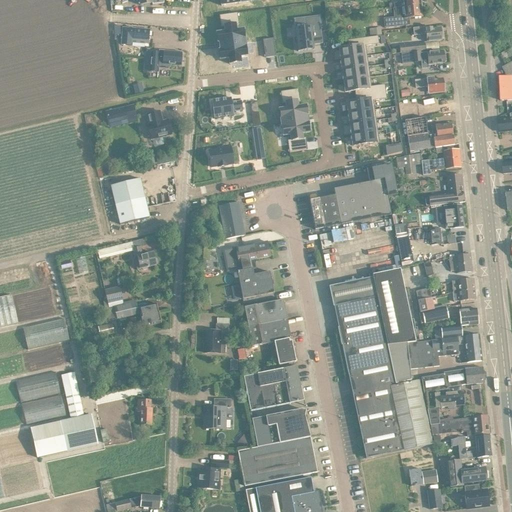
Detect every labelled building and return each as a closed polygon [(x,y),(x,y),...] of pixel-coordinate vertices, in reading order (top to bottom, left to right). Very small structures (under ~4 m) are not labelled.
[(420,1),(421,1),(420,0),(402,0),(403,2),(393,3),(389,3),(389,8),(393,8),(420,5),(420,1)] [(421,13),(422,13),(421,5),(420,5),(393,8),(394,17),(383,18),(384,28),(409,25),(408,18),(421,17),(421,13)] [(225,32),(216,33),(218,42),(219,42),(219,46),(245,42),(243,29),(236,30),(235,25),(238,24),(237,13),(219,15),(221,27),(224,26),(225,32)] [(297,36),(295,37),(296,44),(298,43),(299,51),(314,48),(313,38),(322,36),(319,15),(305,17),(307,27),(296,28),(297,36)] [(441,40),(441,38),(443,38),(442,33),(441,33),(440,28),(432,28),(432,27),(425,28),(425,27),(412,28),(413,35),(425,34),(426,42),(441,40)] [(122,28),(121,45),(131,45),(131,42),(131,38),(148,40),(149,30),(122,28)] [(378,44),(377,36),(351,40),(352,46),(339,48),(340,59),(367,56),(365,46),(378,44)] [(272,38),(262,40),(265,58),(275,56),(272,38)] [(220,50),(219,50),(220,59),(228,58),(229,64),(240,62),(240,56),(247,55),(245,42),(219,46),(220,50)] [(419,51),(424,50),(423,43),(399,46),(400,53),(401,53),(413,52),(419,51)] [(151,53),(149,71),(158,72),(158,68),(167,68),(170,67),(170,65),(180,66),(180,64),(181,63),(182,59),(181,58),(181,52),(159,51),(159,53),(151,53)] [(421,61),(421,59),(427,58),(428,65),(436,64),(444,63),(444,62),(445,61),(444,54),(443,55),(442,51),(420,53),(420,52),(413,52),(401,53),(402,64),(413,62),(421,61)] [(342,70),(368,66),(367,56),(340,59),(342,70)] [(511,61),(502,67),(505,73),(505,76),(499,77),(500,101),(511,99),(511,61)] [(368,66),(342,70),(343,81),(369,77),(368,66)] [(345,92),(357,90),(358,95),(385,91),(384,85),(371,86),(369,77),(343,81),(345,92)] [(415,88),(427,86),(428,93),(444,91),(443,90),(445,88),(444,83),(443,83),(442,81),(444,80),(443,79),(433,80),(433,78),(426,79),(414,80),(415,88)] [(267,82),(256,84),(258,99),(270,98),(267,82)] [(286,108),(279,109),(281,122),(306,119),(306,115),(307,115),(305,105),(297,107),(296,101),(300,101),(298,89),(280,92),(282,103),(285,103),(286,108)] [(386,99),(385,91),(358,95),(359,100),(346,102),(348,113),(374,110),(373,100),(386,99)] [(213,118),(233,115),(233,112),(242,110),(241,100),(231,102),(230,98),(211,101),(213,118)] [(257,101),(251,102),(254,126),(261,125),(257,101)] [(108,124),(136,117),(134,105),(105,112),(108,124)] [(435,148),(454,145),(451,124),(446,124),(442,125),(442,124),(433,125),(433,127),(431,128),(432,131),(426,132),(425,124),(424,117),(423,118),(422,108),(421,105),(402,108),(403,116),(404,121),(405,128),(407,137),(408,143),(409,151),(418,150),(435,148)] [(376,120),(374,110),(348,113),(350,124),(376,120)] [(151,139),(171,135),(168,120),(162,121),(159,111),(147,114),(149,124),(148,125),(151,139)] [(511,112),(510,114),(510,118),(506,118),(506,119),(498,120),(499,125),(498,127),(498,129),(499,130),(499,132),(511,130),(511,112)] [(306,119),(281,122),(283,136),(290,135),(290,140),(287,140),(289,152),(307,150),(305,138),(302,138),(301,133),(309,132),(308,123),(307,123),(306,119)] [(351,135),(377,131),(376,120),(350,124),(351,135)] [(253,128),(257,159),(265,158),(263,142),(270,141),(270,135),(262,136),(261,128),(253,128)] [(379,142),(377,131),(351,135),(353,146),(379,142)] [(401,144),(385,146),(386,155),(402,152),(401,144)] [(458,144),(454,145),(435,148),(436,154),(443,153),(443,158),(421,160),(421,164),(422,175),(430,174),(430,170),(445,169),(461,167),(458,148),(458,144)] [(208,151),(211,167),(218,166),(218,167),(226,166),(226,165),(232,164),(232,163),(238,162),(236,147),(208,151)] [(155,153),(141,156),(143,166),(156,164),(155,153)] [(414,165),(421,164),(421,160),(420,154),(413,154),(413,155),(403,156),(403,157),(396,158),(397,167),(404,166),(405,174),(415,173),(414,165)] [(511,161),(502,162),(503,167),(501,168),(502,171),(503,172),(503,174),(511,173),(511,161)] [(387,197),(397,195),(394,177),(391,165),(371,169),(373,179),(368,180),(367,181),(368,182),(333,189),(334,195),(309,200),(315,229),(391,214),(387,197)] [(429,196),(429,197),(463,193),(463,192),(461,175),(446,177),(448,194),(429,196)] [(139,179),(110,186),(115,205),(144,198),(139,179)] [(463,193),(429,197),(429,198),(425,198),(426,205),(430,205),(430,206),(436,205),(441,205),(444,204),(447,204),(450,204),(455,203),(464,202),(463,193)] [(144,198),(115,205),(119,224),(149,217),(144,198)] [(225,239),(244,235),(238,202),(218,206),(225,239)] [(453,228),(463,227),(461,205),(451,206),(451,209),(444,210),(446,228),(453,228)] [(392,215),(394,227),(411,223),(409,212),(392,215)] [(430,245),(441,244),(438,213),(428,214),(430,245)] [(319,232),(320,244),(351,240),(350,228),(319,232)] [(456,243),(456,234),(448,234),(448,243),(456,243)] [(396,238),(403,265),(422,260),(420,254),(413,256),(408,235),(396,238)] [(146,269),(146,267),(155,265),(155,264),(156,263),(156,259),(154,258),(152,253),(141,255),(140,247),(134,248),(132,242),(97,251),(99,259),(115,255),(133,250),(137,269),(142,268),(143,269),(146,269)] [(240,262),(242,271),(254,268),(253,260),(257,259),(269,257),(266,242),(235,248),(238,263),(240,262)] [(213,245),(203,244),(202,259),(213,260),(213,245)] [(454,256),(456,271),(456,273),(472,272),(470,259),(470,254),(454,256)] [(79,270),(88,268),(85,256),(76,258),(79,270)] [(71,266),(70,260),(60,262),(61,269),(71,266)] [(423,264),(426,277),(433,275),(430,262),(423,264)] [(256,268),(255,268),(254,268),(242,271),(237,272),(242,299),(273,293),(273,292),(272,286),(272,285),(270,285),(269,281),(271,280),(271,279),(269,273),(269,272),(253,275),(252,269),(256,268)] [(392,271),(372,275),(372,277),(386,345),(406,343),(416,342),(415,330),(412,330),(410,321),(411,321),(410,320),(408,313),(408,312),(408,311),(412,310),(409,288),(404,289),(403,289),(403,290),(396,292),(392,271)] [(372,277),(328,286),(329,288),(331,296),(330,296),(331,297),(333,305),(332,305),(333,307),(337,306),(338,307),(338,306),(340,314),(339,314),(340,317),(342,325),(342,327),(337,328),(338,329),(337,329),(335,330),(336,334),(338,334),(339,337),(341,345),(342,345),(349,380),(353,379),(354,383),(356,391),(355,391),(356,394),(352,395),(365,458),(432,444),(430,438),(431,438),(430,437),(429,431),(429,430),(427,424),(428,424),(428,423),(427,423),(426,416),(426,415),(426,416),(424,409),(425,409),(424,408),(421,395),(422,395),(421,394),(420,388),(420,387),(419,387),(418,381),(395,386),(395,384),(386,345),(372,277)] [(451,281),(452,292),(455,291),(474,289),(473,279),(472,279),(473,279),(451,281)] [(107,303),(122,300),(119,287),(104,290),(107,303)] [(417,300),(431,298),(429,288),(415,291),(417,300)] [(475,300),(474,289),(455,291),(452,292),(453,302),(454,302),(459,301),(475,300)] [(0,326),(19,322),(13,293),(0,296),(0,326)] [(203,310),(210,309),(208,301),(208,294),(201,294),(202,302),(203,310)] [(420,312),(433,309),(431,298),(417,301),(420,312)] [(283,300),(244,307),(247,323),(247,327),(287,319),(286,314),(286,315),(284,304),(283,300)] [(112,320),(117,319),(138,314),(135,302),(109,308),(112,320)] [(141,323),(142,327),(161,323),(159,315),(158,315),(158,313),(156,303),(138,307),(140,316),(129,319),(130,324),(133,323),(133,325),(141,323)] [(424,323),(448,318),(445,307),(433,310),(419,313),(421,323),(424,323)] [(459,316),(460,326),(478,324),(476,309),(459,311),(459,316)] [(287,319),(247,327),(251,347),(274,342),(278,365),(295,362),(295,359),(294,359),(292,348),(293,348),(292,345),(291,343),(290,342),(289,342),(288,339),(291,339),(290,334),(289,334),(287,324),(288,324),(287,319)] [(112,324),(98,327),(100,337),(114,334),(112,324)] [(224,336),(225,332),(228,332),(228,325),(223,325),(215,324),(215,331),(204,331),(203,353),(224,353),(225,336),(224,336)] [(441,338),(461,336),(460,326),(451,327),(440,328),(441,338)] [(478,335),(457,337),(457,344),(464,344),(466,363),(481,361),(482,361),(479,335),(478,335)] [(457,337),(441,339),(442,356),(458,355),(457,344),(457,337)] [(441,339),(422,341),(425,368),(426,368),(426,367),(433,367),(439,366),(438,357),(442,356),(441,339)] [(422,341),(406,343),(409,369),(417,368),(424,367),(424,368),(425,368),(422,341)] [(23,351),(27,372),(69,362),(65,342),(23,351)] [(406,343),(386,345),(395,384),(411,380),(409,369),(406,343)] [(289,404),(303,401),(296,366),(243,377),(250,412),(289,404)] [(428,377),(421,378),(422,382),(422,383),(423,387),(422,387),(423,388),(423,393),(426,403),(427,410),(427,411),(428,417),(432,435),(460,432),(460,433),(462,433),(462,432),(466,432),(466,436),(474,435),(474,436),(489,434),(488,426),(489,425),(488,425),(487,417),(488,417),(488,416),(487,416),(472,417),(453,420),(438,423),(438,408),(437,402),(440,402),(440,408),(447,407),(447,408),(453,407),(453,406),(454,406),(454,405),(463,404),(463,403),(464,403),(463,397),(462,397),(462,392),(461,385),(466,384),(466,385),(484,383),(482,368),(463,370),(443,372),(443,374),(437,375),(436,375),(436,376),(429,377),(429,376),(428,377)] [(62,376),(70,417),(82,415),(73,373),(62,376)] [(203,419),(203,429),(225,429),(226,408),(230,408),(230,399),(213,399),(213,407),(204,407),(204,414),(203,414),(203,419)] [(141,412),(140,425),(151,425),(152,408),(150,408),(150,400),(137,400),(137,407),(135,407),(134,412),(141,412)] [(310,439),(310,437),(309,436),(305,418),(304,416),(305,410),(301,409),(251,419),(257,447),(237,451),(244,487),(310,474),(315,473),(317,472),(316,470),(312,449),(311,449),(310,442),(310,441),(310,439)] [(66,451),(97,444),(91,415),(59,421),(31,428),(31,429),(38,457),(66,451)] [(489,436),(475,437),(477,457),(491,456),(489,436)] [(201,480),(201,489),(219,490),(223,490),(223,482),(222,482),(223,470),(222,470),(222,468),(231,469),(232,461),(210,460),(210,467),(210,469),(200,468),(199,476),(199,480),(201,480)] [(462,486),(462,483),(461,471),(459,460),(447,461),(447,462),(441,462),(442,469),(448,469),(450,487),(462,486)] [(485,481),(484,469),(461,471),(462,483),(485,481)] [(437,481),(435,471),(422,473),(423,483),(437,481)] [(310,480),(311,480),(310,478),(245,490),(249,511),(321,511),(321,509),(318,492),(313,493),(313,490),(312,490),(310,480)] [(488,506),(486,490),(478,491),(478,485),(464,487),(465,493),(464,493),(466,509),(488,506)] [(429,509),(441,508),(439,490),(427,491),(429,509)] [(140,506),(140,507),(159,508),(159,497),(141,496),(141,497),(133,499),(135,508),(135,507),(136,507),(140,506)] [(116,511),(117,511),(130,508),(128,500),(114,503),(116,511)]
